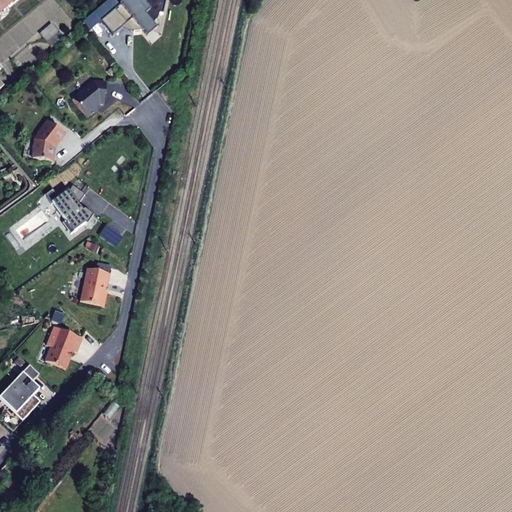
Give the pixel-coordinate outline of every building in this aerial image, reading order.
[(0,0),(0,15),(18,0),(0,0)] [(147,0),(146,7),(141,11),(130,0),(126,0),(101,22),(113,36),(126,24),(133,33),(141,34),(148,32),(155,29),(159,23),(162,16),(166,17),(169,0),(147,0)] [(40,35),(47,44),(58,34),(51,25),(40,35)] [(106,82),(94,81),(73,99),(89,117),(98,109),(97,107),(101,103),(105,104),(106,82)] [(64,134),(47,121),(37,135),(39,136),(35,140),(33,159),(52,161),(54,148),(64,134)] [(16,181),(23,175),(17,169),(11,174),(16,181)] [(85,195),(73,187),(69,192),(68,191),(59,198),(52,203),(53,204),(64,220),(62,222),(70,234),(84,223),(85,225),(93,217),(85,209),(84,211),(78,205),(85,195)] [(59,198),(53,190),(45,196),(52,205),(53,204),(52,203),(59,198)] [(105,227),(99,238),(117,248),(123,237),(105,227)] [(108,266),(96,263),(95,271),(108,274),(107,274),(108,266)] [(95,271),(86,269),(79,302),(103,307),(106,293),(104,292),(108,274),(95,271)] [(33,317),(22,319),(23,325),(39,322),(37,320),(34,320),(33,317)] [(81,338),(53,327),(46,346),(50,347),(44,361),(65,370),(72,351),(76,353),(81,338)] [(38,376),(28,367),(0,396),(0,397),(23,420),(36,406),(34,404),(37,400),(33,396),(38,390),(31,383),(38,376)]
